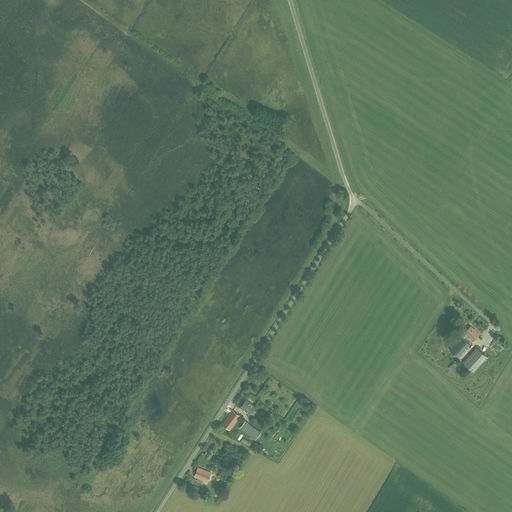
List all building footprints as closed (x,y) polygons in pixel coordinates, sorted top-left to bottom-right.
[(465,332),(474,340),(479,334),(476,331),(474,328),(474,329),(470,326),(465,332)] [(470,344),(461,336),(449,349),(458,357),(470,344)] [(487,357),(477,347),(463,362),(473,372),(487,357)] [(461,370),(454,362),(448,367),(449,368),(456,375),(461,370)] [(249,414),(255,407),(246,400),(241,407),(244,409),(244,410),(249,414)] [(240,416),(233,410),(222,424),(230,430),(240,416)] [(255,440),(260,433),(245,421),(240,428),(255,440)] [(213,454),(209,451),(204,457),(209,460),(213,454)] [(207,482),(211,472),(198,467),(194,477),(207,482)]
